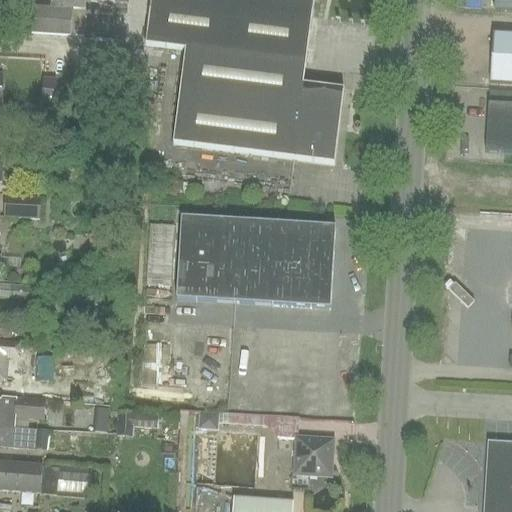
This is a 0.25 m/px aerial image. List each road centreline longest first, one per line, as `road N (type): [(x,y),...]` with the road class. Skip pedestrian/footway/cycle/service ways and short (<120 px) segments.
road 1 (unclassified): [(382,511),(415,0)]
road 2 (unknown): [(401,202),(465,206),(493,221),(491,342),(471,367),(390,376)]
